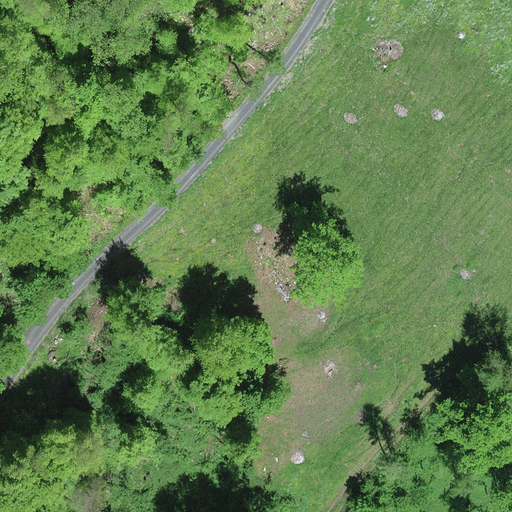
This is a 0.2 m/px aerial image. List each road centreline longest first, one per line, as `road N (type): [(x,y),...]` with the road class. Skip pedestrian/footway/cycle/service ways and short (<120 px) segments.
road 1 (track): [(321,0),(243,114),(71,294),(0,385)]
road 2 (track): [(341,511),(486,352),(511,335)]
